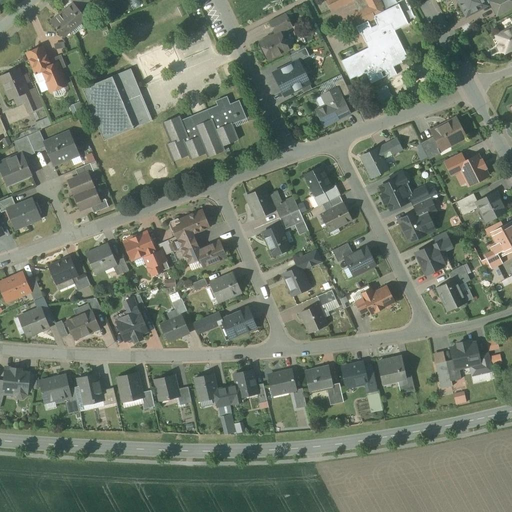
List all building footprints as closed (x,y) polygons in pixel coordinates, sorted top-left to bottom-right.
[(82,0),(73,0),(71,1),(79,10),(86,4),(82,0)] [(378,0),(326,0),(325,1),(331,12),(354,0),(360,12),(353,15),(359,26),(375,19),(374,17),(383,13),(381,9),(383,8),(378,0)] [(460,0),(461,1),(459,2),(466,16),(488,5),(485,0),(460,0)] [(511,7),(511,0),(509,0),(496,7),(495,7),(493,8),(497,16),(511,7)] [(73,4),(67,10),(66,9),(59,15),(71,29),(77,23),(78,25),(86,19),(79,10),(71,1),(71,2),(73,4)] [(285,14),(269,22),(275,35),(280,33),(280,34),(292,28),(285,14)] [(71,29),(59,15),(59,16),(56,18),(50,22),(62,36),(71,29)] [(391,24),(368,35),(373,46),(341,62),(350,80),(365,72),(371,84),(386,76),(388,79),(396,75),(392,66),(407,58),(391,24)] [(511,28),(496,37),(500,44),(499,45),(498,46),(498,47),(498,49),(499,50),(500,50),(500,51),(501,51),(503,52),(504,51),(505,53),(511,49),(511,28)] [(275,35),(271,38),(269,37),(264,39),(264,41),(260,43),(264,52),(264,54),(265,58),(268,59),(268,60),(288,50),(280,34),(280,33),(275,35)] [(51,67),(46,57),(47,56),(45,51),(44,51),(43,48),(27,54),(35,73),(33,74),(37,84),(46,81),(51,92),(53,91),(63,87),(65,86),(62,78),(63,75),(60,70),(58,64),(51,67)] [(59,52),(54,55),(58,64),(63,61),(59,52)] [(66,68),(63,61),(58,64),(60,70),(66,68)] [(298,62),(274,73),(282,91),(306,80),(298,62)] [(19,70),(9,74),(9,73),(0,77),(4,87),(7,85),(13,99),(21,96),(29,92),(19,70)] [(152,121),(130,70),(82,89),(104,141),(152,121)] [(343,79),(334,84),(336,89),(337,89),(341,98),(350,94),(343,79)] [(63,87),(53,91),(55,97),(58,98),(64,95),(66,93),(63,87)] [(336,89),(325,95),(330,104),(316,111),(324,126),(349,114),(341,98),(337,89),(336,89)] [(29,92),(21,96),(28,114),(38,109),(30,91),(29,92)] [(227,97),(215,102),(217,106),(181,121),(179,117),(162,124),(171,144),(166,145),(173,162),(188,156),(190,160),(206,154),(208,158),(224,151),(223,147),(238,140),(232,125),(246,119),(239,101),(230,105),(227,97)] [(456,119),(431,132),(435,139),(439,148),(447,144),(449,147),(466,138),(456,119)] [(40,131),(28,137),(34,152),(46,147),(44,143),(45,143),(40,131)] [(45,143),(44,143),(46,147),(54,166),(79,155),(69,132),(45,143)] [(28,137),(16,141),(21,154),(22,153),(24,157),(34,152),(28,137)] [(435,139),(421,146),(429,160),(440,154),(437,149),(439,148),(435,139)] [(395,140),(377,149),(380,155),(389,151),(392,155),(400,151),(395,140)] [(377,149),(361,157),(372,178),(388,170),(380,155),(377,149)] [(21,154),(0,162),(0,169),(7,186),(32,175),(24,157),(22,153),(21,154)] [(460,154),(444,161),(451,175),(461,170),(459,165),(464,162),(460,154)] [(464,162),(459,165),(461,170),(469,186),(487,177),(484,169),(485,169),(485,168),(482,162),(482,161),(480,162),(477,156),(464,162)] [(90,164),(75,170),(78,177),(88,174),(93,172),(90,164)] [(331,188),(321,168),(305,176),(315,196),(323,192),(325,196),(333,192),(331,188)] [(401,171),(390,176),(393,182),(398,179),(400,184),(406,182),(401,171)] [(78,177),(68,182),(75,196),(94,188),(88,174),(78,177)] [(393,182),(380,188),(383,195),(381,196),(384,204),(387,203),(391,210),(411,201),(408,195),(411,193),(406,182),(400,184),(398,179),(393,182)] [(94,188),(75,196),(81,210),(91,206),(100,202),(94,188)] [(264,188),(246,196),(256,219),(274,212),(272,206),(264,188)] [(411,193),(408,195),(411,201),(413,206),(430,199),(437,195),(433,188),(426,192),(424,188),(411,193)] [(333,192),(325,196),(323,192),(315,196),(320,206),(328,202),(339,196),(336,190),(333,192)] [(495,193),(477,202),(477,203),(479,207),(486,222),(496,217),(497,218),(498,216),(500,215),(501,216),(502,214),(505,213),(505,212),(505,210),(503,205),(501,205),(495,193)] [(470,195),(457,202),(463,215),(479,207),(477,203),(474,204),(470,195)] [(339,196),(328,202),(331,208),(342,202),(339,196)] [(12,197),(0,201),(0,209),(0,211),(6,209),(7,211),(16,207),(12,197)] [(430,199),(413,206),(414,207),(415,206),(421,217),(435,211),(430,199)] [(16,207),(7,211),(15,229),(26,224),(27,225),(41,219),(32,200),(16,207)] [(100,202),(91,206),(94,214),(108,207),(105,200),(100,202)] [(285,202),(279,205),(281,211),(277,213),(280,219),(291,214),(285,202)] [(344,204),(321,216),(329,232),(352,220),(344,204)] [(291,214),(280,219),(284,229),(295,225),(300,234),(308,231),(299,210),(291,214)] [(182,225),(173,229),(177,237),(178,240),(187,236),(187,237),(190,236),(209,228),(202,211),(180,220),(182,225)] [(416,213),(398,221),(399,221),(403,229),(402,229),(409,242),(426,235),(426,234),(434,230),(434,229),(433,230),(428,233),(422,219),(419,221),(416,213)] [(511,225),(511,223),(491,234),(503,255),(511,250),(511,225)] [(290,249),(279,226),(262,233),(272,257),(290,249)] [(146,234),(136,238),(135,238),(132,238),(127,240),(126,242),(124,243),(132,260),(145,254),(147,258),(145,258),(149,267),(148,269),(150,272),(152,273),(153,275),(154,275),(155,276),(157,277),(161,275),(162,273),(161,272),(162,271),(155,254),(153,251),(154,250),(146,233),(146,234)] [(445,233),(433,239),(436,245),(432,247),(435,252),(450,245),(445,233)] [(177,237),(159,245),(161,252),(163,256),(173,252),(181,248),(193,243),(190,236),(187,237),(187,236),(178,240),(177,237)] [(197,251),(196,251),(199,257),(204,268),(226,258),(219,242),(197,251)] [(193,243),(181,248),(184,255),(187,262),(199,257),(196,251),(197,251),(193,243)] [(347,244),(332,251),(338,263),(345,259),(343,255),(351,251),(347,244)] [(108,245),(86,254),(94,274),(113,266),(112,265),(112,264),(116,262),(108,245)] [(432,246),(416,254),(425,275),(442,267),(435,252),(432,247),(432,246)] [(181,248),(173,252),(175,259),(184,255),(181,248)] [(366,248),(353,255),(351,251),(343,255),(345,259),(353,276),(375,266),(366,248)] [(163,256),(161,252),(155,254),(162,271),(169,268),(163,256)] [(306,255),(294,260),(298,268),(300,267),(301,270),(311,266),(306,255)] [(123,258),(116,262),(112,264),(113,266),(117,276),(129,271),(123,258)] [(493,258),(482,264),(486,272),(497,267),(493,258)] [(70,259),(49,268),(56,284),(57,284),(57,283),(65,280),(77,275),(70,259)] [(463,266),(450,272),(453,278),(466,272),(463,266)] [(298,268),(283,275),(292,296),(309,289),(301,270),(300,267),(298,268)] [(497,267),(486,272),(493,286),(511,276),(511,275),(504,280),(497,267)] [(466,272),(453,278),(454,280),(455,280),(458,287),(470,281),(466,272)] [(22,274),(0,283),(0,286),(7,302),(30,292),(30,291),(26,282),(22,274)] [(233,274),(210,284),(218,302),(241,292),(233,274)] [(85,275),(73,280),(78,291),(90,286),(85,275)] [(204,278),(191,284),(194,292),(207,286),(204,278)] [(43,297),(35,279),(26,282),(30,291),(30,292),(34,301),(35,301),(43,297)] [(454,280),(436,288),(447,312),(466,303),(458,287),(455,280),(454,280)] [(368,284),(357,290),(362,300),(364,299),(373,294),(368,284)] [(373,294),(364,299),(372,315),(394,303),(386,287),(373,294)] [(332,291),(317,297),(320,304),(317,306),(318,308),(336,300),(332,291)] [(139,293),(131,297),(132,299),(132,298),(138,311),(145,308),(139,293)] [(43,297),(35,301),(38,309),(41,308),(44,316),(50,313),(43,298),(43,297)] [(96,298),(86,300),(91,312),(93,316),(102,312),(96,298)] [(132,299),(124,302),(127,311),(130,317),(139,313),(138,311),(132,298),(132,299)] [(181,299),(172,303),(178,318),(181,317),(180,314),(187,311),(181,299)] [(317,306),(300,313),(309,333),(326,326),(318,308),(317,306)] [(38,309),(18,317),(26,337),(49,328),(44,316),(41,308),(38,309)] [(248,308),(224,318),(232,338),(256,328),(248,308)] [(127,311),(117,315),(116,315),(117,316),(119,322),(130,317),(127,311)] [(91,312),(67,322),(75,339),(99,329),(93,316),(91,312)] [(218,312),(202,319),(207,330),(222,324),(218,312)] [(119,322),(117,323),(125,341),(133,338),(135,343),(142,339),(140,334),(146,331),(146,332),(147,332),(139,313),(130,317),(119,322)] [(178,318),(160,325),(168,342),(189,333),(182,316),(181,317),(178,318)] [(497,339),(486,341),(488,351),(499,349),(497,339)] [(475,343),(450,349),(453,362),(455,369),(459,369),(479,364),(475,343)] [(498,354),(489,356),(491,365),(503,364),(500,353),(498,354)] [(401,357),(377,362),(382,384),(397,381),(406,379),(405,377),(401,357)] [(447,362),(435,364),(440,389),(452,387),(446,364),(447,364),(447,362)] [(453,362),(447,364),(446,364),(452,387),(452,386),(451,382),(461,379),(459,369),(455,369),(453,362)] [(362,363),(342,368),(346,388),(347,387),(347,386),(356,384),(356,385),(366,383),(367,383),(365,374),(362,363)] [(328,367),(305,373),(309,391),(326,387),(332,386),(332,385),(328,367)] [(13,369),(5,369),(4,383),(3,390),(4,390),(4,392),(27,394),(29,374),(19,373),(19,371),(13,371),(13,369)] [(252,371),(234,375),(239,397),(240,397),(239,395),(247,393),(248,396),(256,394),(257,394),(255,386),(252,371)] [(284,373),(269,376),(268,376),(273,395),(273,393),(288,390),(288,392),(296,390),(291,371),(284,372),(284,373)] [(373,372),(365,374),(367,383),(366,383),(368,392),(377,390),(373,372)] [(137,374),(118,379),(124,407),(125,407),(123,399),(131,397),(131,400),(141,398),(142,397),(141,393),(137,374)] [(213,374),(194,379),(199,402),(216,399),(218,398),(216,391),(213,374)] [(97,375),(77,379),(83,405),(103,401),(101,391),(97,375)] [(65,376),(40,382),(45,403),(54,400),(55,403),(63,401),(62,398),(68,397),(70,397),(68,389),(65,376)] [(173,376),(155,380),(160,402),(178,397),(179,397),(177,390),(173,376)] [(406,379),(397,381),(400,395),(415,391),(411,376),(405,377),(406,379)] [(263,384),(255,386),(257,394),(256,394),(259,404),(267,402),(263,384)] [(332,386),(326,387),(330,406),(343,403),(339,384),(332,385),(332,386)] [(188,387),(177,390),(179,397),(178,397),(179,400),(183,399),(184,405),(191,403),(188,387)] [(74,388),(68,389),(70,397),(68,397),(69,403),(77,401),(74,388)] [(113,388),(101,391),(103,401),(104,406),(117,403),(113,388)] [(226,389),(216,391),(218,398),(216,399),(217,407),(230,404),(226,389)] [(302,391),(293,393),(297,409),(306,407),(302,389),(301,389),(302,391)] [(151,391),(141,393),(142,397),(141,398),(144,409),(154,407),(151,391)]
